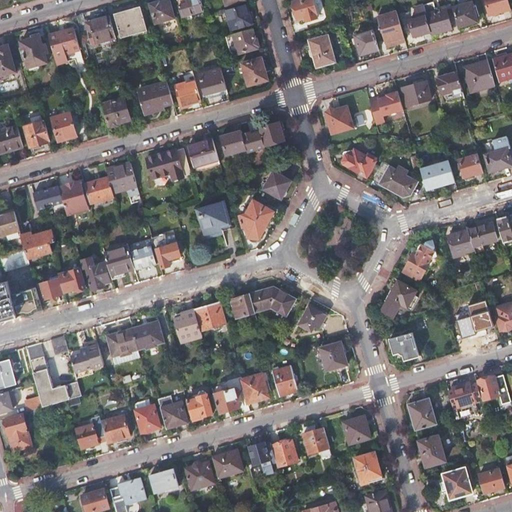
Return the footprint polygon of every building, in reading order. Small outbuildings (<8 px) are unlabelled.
[(181,30),(178,18),(176,19),(171,0),(161,2),(151,5),(160,35),(181,30)] [(205,11),(201,0),(178,0),(183,18),(205,11)] [(313,0),(298,0),(293,2),(298,19),(305,17),(306,22),(319,17),(313,0)] [(511,8),(508,0),(485,0),(489,14),(511,8)] [(472,2),(454,7),(459,26),(478,21),(472,2)] [(253,24),(247,5),(227,11),(232,30),(253,24)] [(427,14),(424,5),(415,7),(418,17),(410,20),(415,36),(432,31),(427,14)] [(148,31),(142,8),(115,15),(122,39),(148,31)] [(427,14),(432,31),(433,35),(454,28),(448,8),(427,14)] [(406,40),(397,11),(387,14),(388,17),(379,20),(382,31),(387,46),(406,40)] [(117,39),(110,17),(87,23),(93,46),(117,39)] [(75,29),(49,36),(58,65),(83,58),(75,29)] [(259,49),(253,29),(234,35),(240,54),(259,49)] [(380,49),(374,30),(356,36),(361,54),(380,49)] [(329,34),(322,36),(312,39),(309,40),(317,67),(337,61),(329,34)] [(44,46),(42,37),(22,42),(24,49),(22,50),(30,69),(48,63),(46,54),(49,53),(46,45),(44,46)] [(0,77),(17,72),(9,46),(0,48),(0,77)] [(511,76),(511,53),(495,58),(501,80),(511,76)] [(269,81),(262,58),(243,64),(249,86),(269,81)] [(496,84),(488,59),(464,66),(472,91),(496,84)] [(228,90),(221,69),(200,75),(206,96),(208,96),(228,90)] [(464,92),(458,71),(437,77),(442,95),(445,94),(453,91),(454,95),(464,92)] [(426,80),(403,87),(408,106),(432,99),(426,80)] [(174,104),(168,82),(151,87),(152,90),(139,94),(145,116),(159,112),(158,109),(174,104)] [(183,107),(202,101),(197,82),(177,87),(183,107)] [(211,99),(229,94),(228,90),(208,96),(208,98),(211,99)] [(378,97),(370,99),(377,124),(385,121),(383,115),(404,109),(398,91),(387,94),(387,96),(379,98),(378,97)] [(453,91),(445,94),(447,101),(465,96),(464,92),(454,95),(453,91)] [(126,99),(103,105),(110,127),(132,121),(126,99)] [(348,104),(328,110),(326,112),(332,134),(358,126),(355,116),(352,117),(348,104)] [(79,137),(72,113),(53,119),(60,143),(79,137)] [(52,143),(46,122),(26,128),(32,148),(52,143)] [(266,146),(286,141),(280,122),(260,128),(266,146)] [(0,154),(24,147),(18,127),(0,132),(0,154)] [(227,155),(247,150),(242,131),(222,137),(227,155)] [(508,137),(485,143),(487,153),(486,154),(491,171),(511,165),(511,160),(509,149),(511,148),(508,137)] [(210,168),(222,165),(214,139),(189,146),(195,167),(201,166),(210,168)] [(193,175),(185,148),(147,159),(153,180),(172,175),(173,181),(193,175)] [(379,157),(368,151),(366,154),(355,148),(352,154),(346,154),(340,164),(368,178),(379,157)] [(465,176),(484,171),(478,151),(470,153),(471,156),(460,159),(465,176)] [(383,160),(372,179),(403,197),(411,195),(419,181),(408,174),(409,171),(399,165),(397,168),(383,160)] [(421,168),(427,189),(428,189),(434,187),(456,181),(450,160),(421,168)] [(138,186),(132,164),(107,171),(109,178),(114,193),(138,186)] [(283,199),(293,181),(275,172),(265,189),(283,199)] [(109,178),(86,185),(91,202),(91,204),(115,197),(114,193),(109,178)] [(82,181),(60,188),(68,214),(90,208),(88,203),(91,202),(86,185),(83,185),(82,181)] [(58,186),(33,193),(38,211),(63,204),(58,186)] [(147,216),(142,198),(136,200),(141,218),(147,216)] [(258,242),(275,212),(255,200),(247,214),(241,216),(244,227),(247,226),(252,242),(258,242)] [(230,228),(223,203),(199,209),(206,235),(230,228)] [(6,215),(0,216),(0,237),(21,232),(16,212),(6,215)] [(511,216),(498,220),(499,224),(503,238),(505,247),(511,245),(511,216)] [(493,223),(469,230),(474,246),(482,244),(503,238),(499,224),(494,225),(493,223)] [(24,243),(27,251),(51,244),(57,242),(53,227),(22,236),(24,243)] [(474,246),(469,230),(448,236),(455,258),(475,250),(474,246)] [(22,236),(21,232),(0,237),(0,240),(8,238),(10,247),(24,243),(22,236)] [(153,239),(162,269),(172,266),(170,260),(182,257),(178,243),(169,246),(166,235),(153,239)] [(421,280),(425,275),(433,259),(438,257),(433,240),(419,244),(404,271),(421,280)] [(51,244),(27,251),(29,260),(53,253),(51,244)] [(474,246),(475,250),(476,253),(484,251),(482,244),(474,246)] [(132,251),(138,271),(157,265),(151,245),(132,251)] [(105,253),(113,280),(126,276),(124,271),(135,268),(129,247),(105,253)] [(27,251),(1,258),(5,272),(30,264),(29,260),(27,251)] [(433,259),(425,275),(426,276),(433,264),(439,262),(438,257),(433,259)] [(87,268),(93,291),(106,287),(105,284),(111,282),(106,263),(95,267),(93,258),(81,261),(84,269),(87,268)] [(59,275),(60,279),(64,293),(76,289),(76,291),(86,288),(81,269),(59,275)] [(58,296),(64,294),(64,293),(60,279),(40,284),(44,300),(53,298),(54,302),(59,301),(58,296)] [(402,303),(408,307),(415,295),(418,291),(399,281),(383,310),(395,316),(402,303)] [(0,323),(19,318),(10,287),(8,282),(0,284),(0,323)] [(10,287),(19,318),(44,311),(37,288),(20,293),(18,284),(10,287)] [(275,287),(252,294),(257,313),(273,309),(288,317),(298,299),(275,287)] [(234,319),(257,313),(252,294),(229,301),(234,319)] [(415,295),(408,307),(412,309),(418,297),(415,295)] [(202,331),(228,323),(222,301),(196,309),(201,327),(202,331)] [(511,327),(511,302),(497,307),(499,315),(497,316),(501,330),(511,327)] [(311,306),(300,325),(313,331),(316,326),(320,329),(328,315),(311,306)] [(180,333),(201,327),(196,309),(186,312),(187,316),(176,319),(180,333)] [(496,332),(491,314),(470,321),(475,338),(496,332)] [(160,320),(134,328),(140,350),(166,342),(160,320)] [(140,350),(134,328),(108,336),(114,357),(140,350)] [(405,360),(420,356),(413,333),(390,339),(394,354),(397,353),(405,360)] [(321,348),(328,371),(348,365),(342,342),(321,348)] [(45,407),(83,396),(79,381),(54,388),(45,356),(35,359),(34,358),(35,358),(36,356),(34,350),(42,348),(41,343),(27,347),(41,395),(44,406),(45,407)] [(94,368),(106,365),(100,345),(89,348),(85,349),(86,352),(83,353),(72,356),(79,379),(95,374),(94,368)] [(35,359),(45,356),(43,348),(42,348),(34,350),(36,356),(35,358),(34,358),(35,359)] [(116,365),(142,357),(140,350),(114,357),(116,365)] [(0,388),(17,384),(11,360),(0,363),(0,388)] [(274,372),(281,396),(300,391),(293,366),(274,372)] [(263,373),(242,379),(249,403),(270,397),(263,373)] [(510,392),(505,374),(496,376),(478,381),(483,400),(510,392)] [(471,383),(454,388),(459,407),(476,402),(471,383)] [(239,388),(215,394),(220,413),(241,407),(240,401),(243,400),(239,388)] [(0,413),(15,410),(10,393),(0,395),(0,413)] [(208,394),(188,400),(194,420),(214,414),(208,394)] [(25,399),(28,410),(44,406),(41,395),(25,399)] [(438,423),(430,398),(409,404),(416,429),(438,423)] [(138,410),(152,406),(150,399),(136,403),(138,410)] [(183,401),(162,408),(168,428),(189,422),(183,401)] [(156,405),(152,406),(138,410),(137,411),(143,433),(149,433),(162,427),(156,405)] [(35,445),(26,411),(5,416),(15,451),(35,445)] [(126,415),(103,422),(109,441),(110,442),(132,436),(126,415)] [(372,438),(366,415),(344,422),(351,444),(372,438)] [(109,441),(103,422),(101,416),(93,418),(95,424),(77,429),(82,448),(109,441)] [(310,454),(331,448),(325,427),(305,434),(310,454)] [(420,441),(427,467),(447,461),(440,435),(420,441)] [(277,462),(279,467),(299,461),(293,440),(273,446),(276,459),(277,462)] [(273,446),(272,443),(267,444),(266,442),(250,447),(255,465),(262,463),(263,466),(265,473),(267,472),(268,475),(275,472),(273,464),(277,462),(276,459),(273,446)] [(214,457),(220,478),(245,470),(238,450),(214,457)] [(363,484),(376,481),(375,478),(383,475),(376,452),(356,458),(363,484)] [(210,462),(195,466),(188,468),(194,489),(216,483),(210,462)] [(263,466),(251,470),(253,476),(265,473),(263,466)] [(474,493),(466,468),(444,474),(446,481),(441,482),(444,490),(448,489),(451,499),(474,493)] [(486,493),(506,487),(501,468),(480,474),(486,493)] [(175,469),(168,470),(152,475),(156,493),(180,486),(175,469)] [(148,499),(141,478),(121,484),(128,504),(148,499)] [(92,511),(110,507),(104,485),(80,492),(85,511),(92,511)] [(393,511),(387,490),(367,496),(371,511),(393,511)] [(339,511),(337,502),(305,511),(339,511)]
